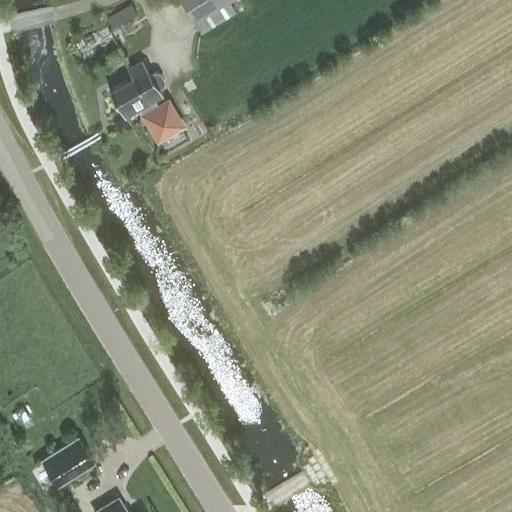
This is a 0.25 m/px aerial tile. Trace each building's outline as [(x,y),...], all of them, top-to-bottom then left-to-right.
[(180,0),(194,23),(200,33),(235,11),(229,2),(231,0),(180,0)] [(107,17),(112,27),(136,14),(131,4),(107,17)] [(154,100),(163,95),(159,89),(163,86),(165,81),(160,73),(154,72),(150,74),(142,60),(128,68),(133,77),(109,91),(125,117),(140,108),(145,116),(146,116),(159,136),(179,124),(167,104),(159,108),(154,100)] [(94,463),(78,438),(43,460),(58,485),(94,463)] [(69,496),(63,500),(69,510),(75,506),(69,496)] [(140,511),(141,511),(140,511),(127,511),(118,498),(95,511),(140,511)]
